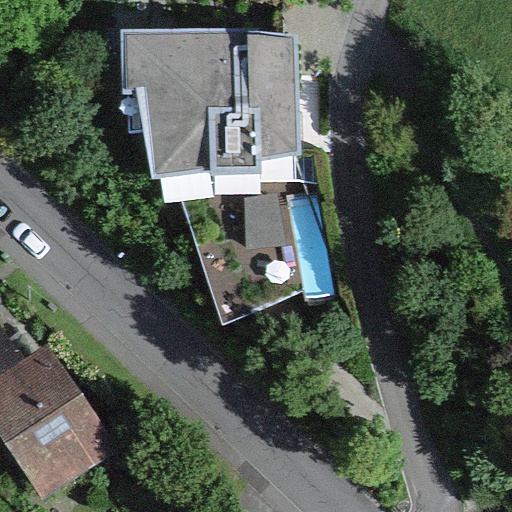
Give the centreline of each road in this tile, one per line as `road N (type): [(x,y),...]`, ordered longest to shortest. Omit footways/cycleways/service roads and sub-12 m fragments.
road 1 (residential): [(432,511),(372,312),(346,181),(350,63),(381,0)]
road 2 (residential): [(0,197),(329,511)]
